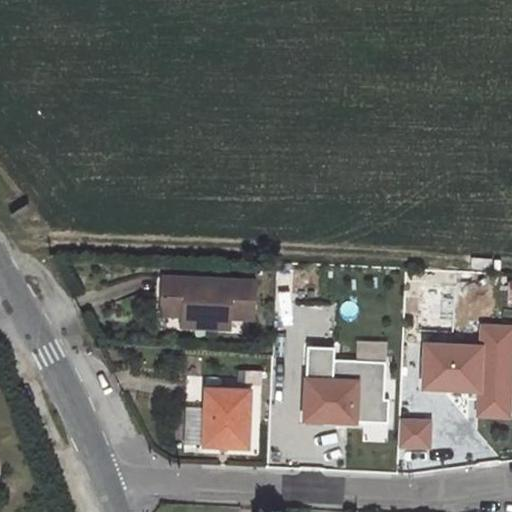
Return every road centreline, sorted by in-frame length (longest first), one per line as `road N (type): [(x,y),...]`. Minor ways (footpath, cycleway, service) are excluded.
road 1 (track): [(0,240),(511,261)]
road 2 (residential): [(108,487),(423,494),(511,481)]
road 3 (tertiary): [(108,487),(18,301)]
